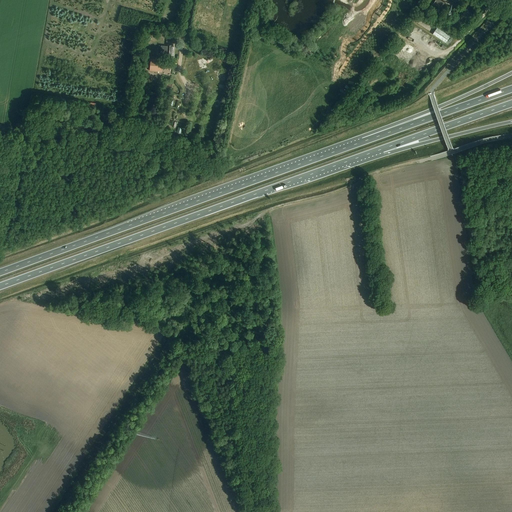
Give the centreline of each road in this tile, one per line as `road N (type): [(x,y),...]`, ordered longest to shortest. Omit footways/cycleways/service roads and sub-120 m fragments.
road 1 (trunk): [(0,286),(381,149)]
road 2 (trunk): [(363,141),(0,272)]
road 3 (trunk): [(511,73),(363,141)]
road 4 (trunk): [(511,89),(363,141)]
road 5 (trunk): [(381,149),(511,103)]
road 6 (trunk): [(381,149),(511,121)]
